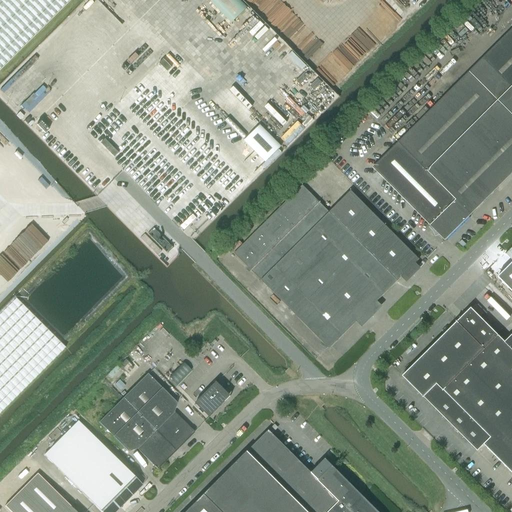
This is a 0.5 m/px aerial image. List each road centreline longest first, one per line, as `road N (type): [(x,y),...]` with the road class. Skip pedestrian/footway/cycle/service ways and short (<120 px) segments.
road 1 (unclassified): [(361,384),(292,388),(263,399),(149,511)]
road 2 (unclassified): [(361,384),(365,362),(511,216)]
road 3 (unclassified): [(467,497),(361,384)]
